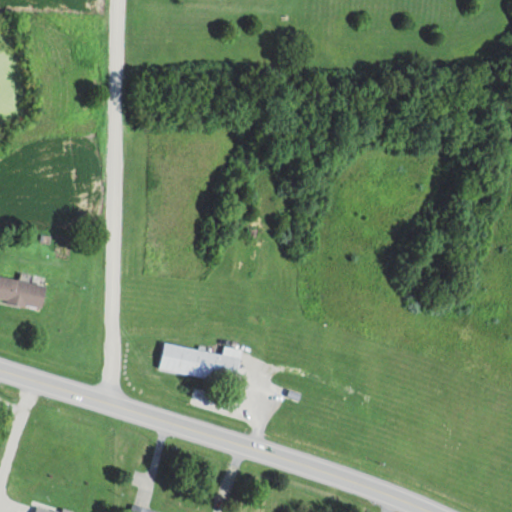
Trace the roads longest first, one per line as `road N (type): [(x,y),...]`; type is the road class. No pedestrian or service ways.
road 1 (primary): [(0,368),(324,468),(436,511)]
road 2 (residential): [(114,403),(106,0)]
